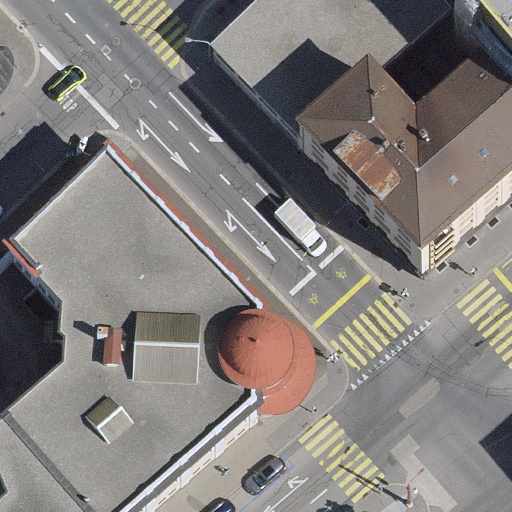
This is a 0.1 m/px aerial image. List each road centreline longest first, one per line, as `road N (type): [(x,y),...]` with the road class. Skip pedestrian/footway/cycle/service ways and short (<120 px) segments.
road 1 (residential): [(107,65),(427,398)]
road 2 (primary): [(427,398),(295,511)]
road 3 (residential): [(0,167),(107,65)]
road 4 (residential): [(427,398),(511,484)]
